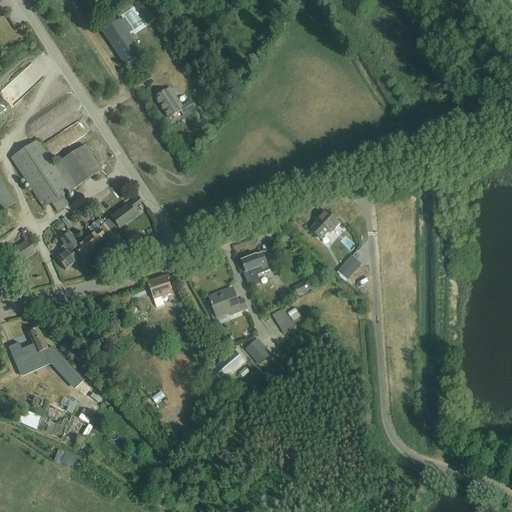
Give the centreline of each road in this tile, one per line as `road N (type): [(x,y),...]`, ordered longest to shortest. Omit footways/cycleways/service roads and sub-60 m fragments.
road 1 (unclassified): [(511,488),(411,455),(390,434),(370,234)]
road 2 (tertiary): [(175,257),(359,186)]
road 3 (unclassified): [(118,153),(19,0)]
road 4 (tertiary): [(0,307),(175,257)]
road 5 (tertiary): [(359,186),(511,137)]
